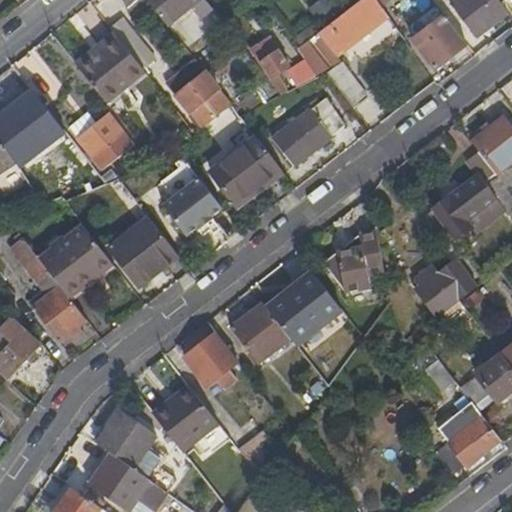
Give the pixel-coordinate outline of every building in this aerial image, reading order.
[(148,0),(168,26),(199,0),(148,0)] [(340,9),(332,0),(317,0),(306,10),(319,26),(340,9)] [(335,56),(386,15),(375,0),(361,0),(319,33),(335,56)] [(475,40),(508,14),(500,4),(496,0),(454,0),(448,5),(475,40)] [(466,44),(444,16),(413,40),(435,68),(466,44)] [(122,21),(111,30),(114,35),(117,38),(145,73),(156,63),(122,21)] [(318,74),(339,62),(335,56),(319,33),(300,48),(310,60),(309,61),(318,74)] [(114,35),(76,65),(78,69),(117,38),(114,35)] [(108,105),(146,74),(145,73),(117,38),(78,69),(108,105)] [(274,54),(265,40),(251,49),(271,78),(288,67),(279,52),(274,54)] [(191,112),(203,126),(231,104),(195,59),(165,83),(189,114),(191,112)] [(348,100),(340,64),(325,72),(349,102),(348,100)] [(367,98),(340,64),(348,100),(349,102),(353,108),(367,98)] [(38,75),(27,85),(43,105),(54,95),(38,75)] [(263,102),(278,89),(275,85),(269,78),(254,91),(263,102)] [(281,82),(275,85),(278,89),(280,91),(284,89),(281,82)] [(31,115),(43,105),(27,85),(15,95),(31,115)] [(366,121),(380,109),(370,96),(355,109),(366,121)] [(345,125),(324,99),(273,140),(294,165),(345,125)] [(134,146),(110,116),(79,141),(104,171),(134,146)] [(511,130),(502,118),(471,143),(490,167),(496,174),(511,161),(511,130)] [(29,184),(28,184),(42,207),(105,182),(88,162),(54,183),(31,142),(29,143),(20,127),(2,138),(29,184)] [(234,205),(254,189),(280,169),(255,137),(209,173),(234,205)] [(0,175),(16,166),(0,140),(0,175)] [(511,212),(511,211),(511,194),(496,174),(490,167),(481,174),(511,212)] [(257,194),(283,173),(280,169),(254,189),(257,194)] [(449,197),(437,205),(451,233),(456,240),(472,227),(467,220),(496,197),(485,182),(483,184),(478,176),(456,191),(449,197)] [(222,209),(197,177),(162,205),(187,236),(197,228),(199,229),(212,218),(211,217),(222,209)] [(450,233),(451,233),(437,205),(432,209),(446,227),(445,228),(450,233)] [(138,286),(178,255),(155,224),(148,215),(107,247),(138,286)] [(69,299),(113,265),(84,228),(67,241),(65,238),(50,250),(52,252),(41,262),(69,299)] [(343,291),(368,283),(364,272),(382,266),(378,253),(374,235),(373,230),(355,235),(320,263),(343,291)] [(75,329),(86,321),(69,299),(41,262),(21,237),(5,249),(45,300),(33,309),(59,342),(70,333),(75,340),(81,336),(75,329)] [(439,270),(434,274),(430,268),(413,280),(415,282),(412,285),(438,318),(443,315),(461,301),(478,287),(456,260),(440,272),(439,270)] [(312,271),(266,307),(290,338),(297,346),(343,312),(312,271)] [(0,278),(0,290),(7,300),(13,295),(0,278)] [(368,283),(343,291),(351,301),(371,295),(368,283)] [(454,329),(472,315),(461,301),(443,315),(454,329)] [(257,363),(290,338),(266,307),(262,303),(230,328),(257,363)] [(0,373),(7,380),(42,344),(15,319),(0,334),(4,338),(0,341),(0,373)] [(228,368),(238,361),(217,334),(184,358),(205,386),(215,378),(223,388),(236,378),(228,368)] [(511,345),(502,353),(511,366),(511,345)] [(497,402),(511,390),(511,366),(502,353),(476,374),(477,376),(495,400),(497,402)] [(448,396),(460,386),(441,362),(428,372),(448,396)] [(495,400),(477,376),(461,388),(474,404),(479,411),(495,400)] [(210,450),(228,437),(188,386),(153,413),(182,451),(200,437),(210,450)] [(468,465),(501,439),(479,411),(474,404),(440,431),(449,442),(435,452),(452,475),(467,464),(468,465)] [(119,412),(96,444),(112,455),(150,482),(166,492),(176,478),(159,467),(170,451),(152,439),(154,436),(119,412)] [(266,434),(241,454),(261,480),(280,453),(266,434)] [(90,486),(128,511),(129,511),(150,482),(112,455),(90,486)] [(150,482),(129,511),(155,511),(168,494),(166,492),(150,482)] [(99,511),(101,509),(73,489),(56,511),(99,511)]
